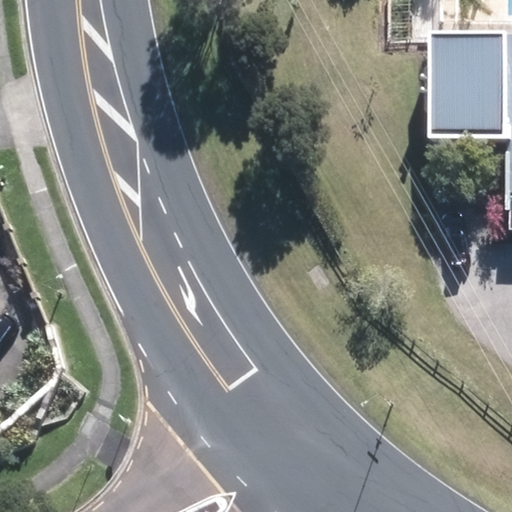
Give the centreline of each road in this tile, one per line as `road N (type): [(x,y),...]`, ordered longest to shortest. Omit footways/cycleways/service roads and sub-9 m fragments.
road 1 (tertiary): [(86,0),(93,116),(141,252),(262,409)]
road 2 (residential): [(128,511),(262,409)]
